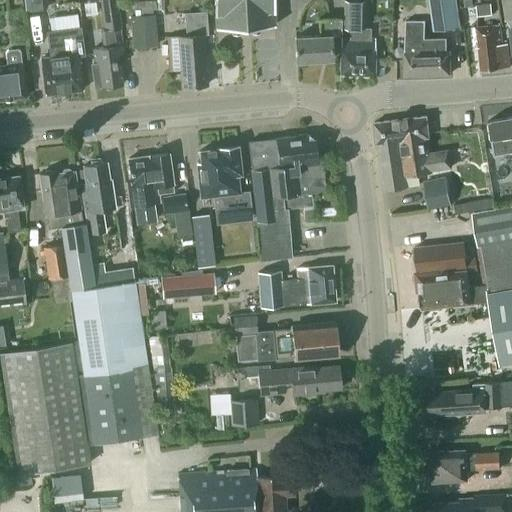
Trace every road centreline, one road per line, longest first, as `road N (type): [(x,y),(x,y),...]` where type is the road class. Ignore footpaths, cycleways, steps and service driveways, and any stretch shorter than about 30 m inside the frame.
road 1 (tertiary): [(387,511),(368,222),(347,112)]
road 2 (tertiary): [(0,125),(293,97),(347,112)]
road 3 (tertiary): [(347,112),(391,94),(511,87)]
